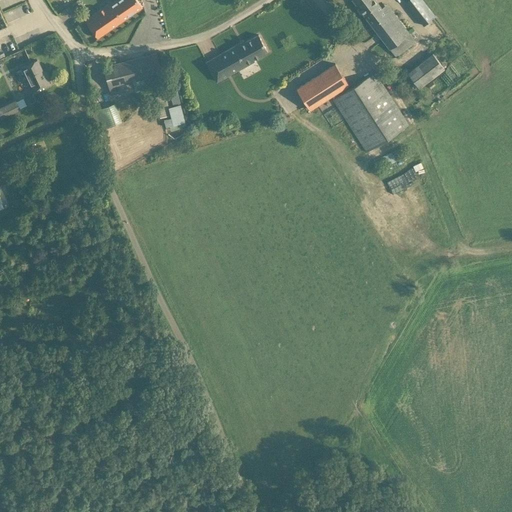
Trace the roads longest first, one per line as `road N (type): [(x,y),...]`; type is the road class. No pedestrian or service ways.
road 1 (track): [(257,511),(101,171),(81,110)]
road 2 (residential): [(267,0),(186,41),(81,49)]
road 3 (track): [(511,241),(465,249),(458,243),(415,125)]
